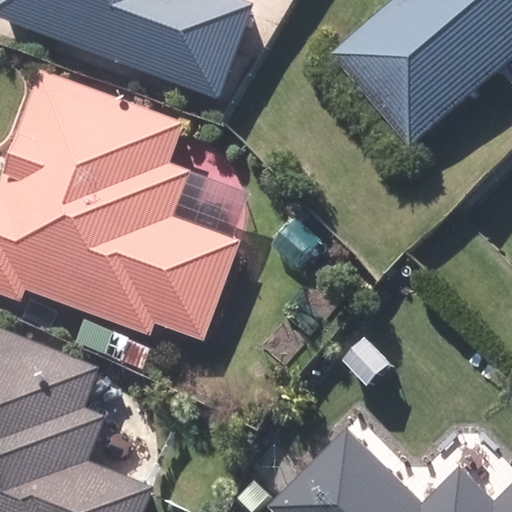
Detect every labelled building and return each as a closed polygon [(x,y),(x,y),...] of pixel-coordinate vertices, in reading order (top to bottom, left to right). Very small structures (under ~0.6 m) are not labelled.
[(3,0),(0,10),(0,12),(233,100),(268,8),(246,0),(3,0)] [(511,0),(410,0),(344,55),(421,147),(511,70),(511,0)] [(169,321),(215,340),(251,244),(185,218),(202,174),(181,165),(197,126),(55,71),(8,193),(0,189),(0,287),(32,300),(37,287),(164,335),(169,321)] [(199,205),(214,227),(241,226),(254,203),(239,179),(212,181),(199,205)] [(282,248),(306,269),(329,241),(306,220),(282,248)] [(158,511),(167,490),(100,462),(118,417),(97,409),(113,369),(0,322),(0,511),(158,511)] [(89,342),(116,353),(124,335),(97,324),(89,342)] [(129,361),(150,371),(160,352),(138,341),(129,361)] [(355,363),(379,387),(401,365),(376,341),(355,363)] [(282,507),(287,511),(511,511),(511,502),(508,506),(474,471),(437,508),(361,431),(282,507)] [(248,499),(259,511),(264,511),(279,499),(265,484),(248,499)]
